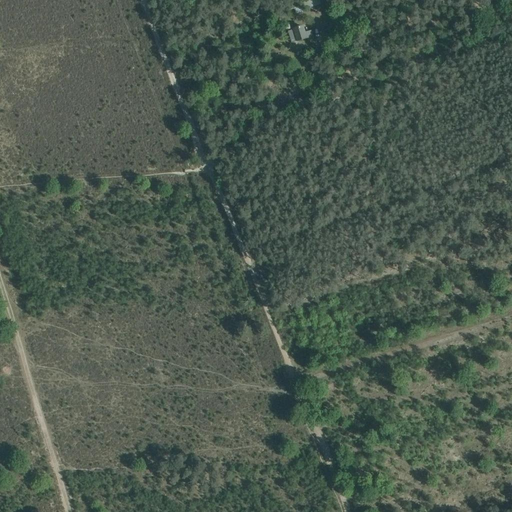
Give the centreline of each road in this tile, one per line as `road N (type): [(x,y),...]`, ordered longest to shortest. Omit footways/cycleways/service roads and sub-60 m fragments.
road 1 (track): [(73,511),(0,277)]
road 2 (track): [(0,186),(210,170)]
